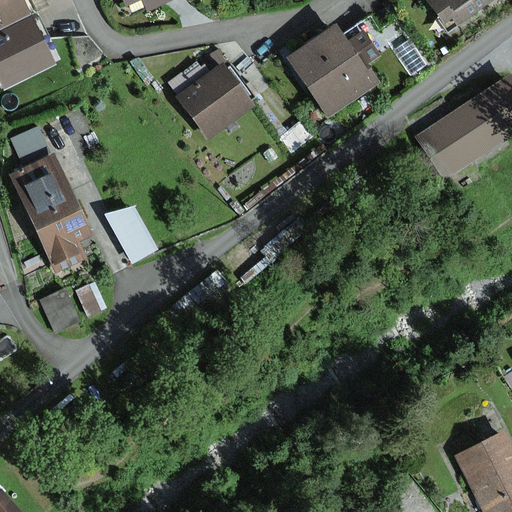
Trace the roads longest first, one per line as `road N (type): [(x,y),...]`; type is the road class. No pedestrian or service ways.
road 1 (residential): [(511,24),(0,428)]
road 2 (residential): [(351,0),(279,30),(122,51),(99,39),(79,0)]
